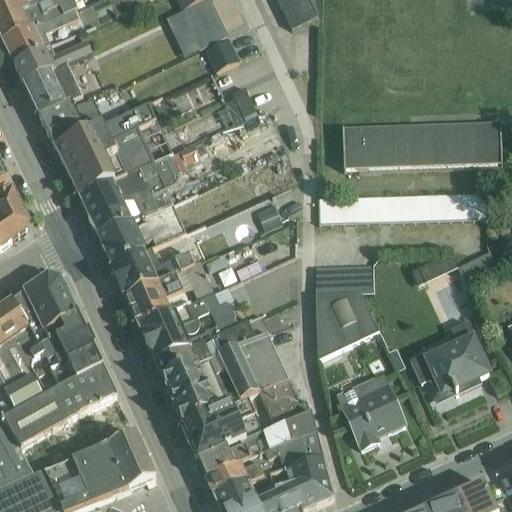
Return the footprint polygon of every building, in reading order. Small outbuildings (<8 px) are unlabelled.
[(11,0),(0,5),(0,41),(3,49),(75,17),(77,15),(73,6),(75,5),(77,4),(74,0),(11,0)] [(175,0),(183,16),(209,4),(207,0),(175,0)] [(274,0),(281,13),(307,0),(274,0)] [(307,0),(281,13),(292,35),(318,22),(307,0)] [(209,4),(183,16),(166,24),(184,63),(228,42),(209,4)] [(75,17),(3,49),(14,70),(51,52),(46,41),(79,26),(75,17)] [(230,45),(205,57),(215,78),(241,66),(230,45)] [(51,52),(14,70),(24,92),(68,71),(93,59),(87,48),(56,62),(51,52)] [(374,50),(373,71),(388,71),(389,51),(374,50)] [(68,71),(24,92),(39,124),(58,115),(78,106),(84,103),(68,71)] [(239,91),(219,96),(226,124),(246,119),(239,91)] [(55,155),(106,129),(92,100),(84,103),(78,106),(58,115),(39,124),(55,155)] [(218,105),(164,127),(173,150),(227,128),(218,105)] [(153,171),(155,170),(130,118),(128,118),(106,129),(55,155),(63,169),(64,172),(67,179),(69,181),(69,182),(72,189),(75,195),(79,202),(80,205),(120,187),(153,171)] [(433,127),(433,118),(412,118),(412,127),(433,127)] [(501,130),(343,135),(345,176),(502,171),(501,130)] [(120,187),(80,205),(98,243),(106,239),(132,229),(163,216),(172,212),(174,211),(173,208),(168,196),(178,191),(175,184),(204,171),(195,151),(179,157),(178,155),(168,159),(170,163),(165,165),(155,170),(153,171),(120,187)] [(0,192),(9,188),(6,181),(0,168),(0,192)] [(0,192),(0,204),(13,197),(9,188),(0,192)] [(0,256),(0,257),(28,238),(30,231),(13,197),(0,204),(0,256)] [(323,204),(318,205),(319,230),(487,224),(486,200),(323,204)] [(106,239),(98,243),(112,273),(146,258),(152,255),(187,239),(174,211),(172,212),(163,216),(132,229),(106,239)] [(275,211),(257,218),(265,238),(283,230),(275,211)] [(146,258),(112,273),(126,304),(176,280),(184,276),(195,271),(190,260),(160,273),(152,255),(146,258)] [(432,327),(457,317),(447,293),(454,290),(440,258),(408,271),(432,327)] [(490,258),(459,272),(470,295),(501,281),(490,258)] [(195,271),(184,276),(193,296),(198,307),(214,300),(199,269),(195,271)] [(224,269),(210,274),(215,289),(229,284),(224,269)] [(316,301),(362,300),(365,300),(373,300),(374,271),(316,274),(316,301)] [(184,276),(176,280),(184,300),(168,307),(173,319),(190,311),(185,300),(193,296),(184,276)] [(176,280),(126,304),(140,334),(173,319),(168,307),(184,300),(176,280)] [(27,329),(41,352),(65,340),(60,330),(62,328),(77,319),(60,285),(49,282),(26,298),(25,298),(14,306),(27,329)] [(296,292),(277,299),(282,311),(284,312),(295,307),(296,292)] [(218,298),(214,300),(198,307),(190,311),(173,319),(140,334),(155,369),(239,332),(228,310),(235,306),(228,293),(221,297),(218,298)] [(362,300),(316,301),(317,365),(318,367),(380,338),(377,333),(362,300)] [(362,300),(377,333),(387,328),(376,304),(369,307),(365,300),(362,300)] [(0,496),(35,482),(19,454),(4,426),(47,403),(36,383),(34,378),(32,376),(34,365),(31,357),(41,352),(27,329),(14,306),(0,315),(0,496)] [(31,357),(34,365),(45,359),(49,367),(60,351),(86,338),(77,319),(62,328),(60,330),(65,340),(41,352),(31,357)] [(239,332),(155,369),(162,385),(267,340),(260,323),(239,332)] [(455,396),(457,401),(481,390),(480,388),(493,381),(469,329),(453,336),(457,346),(411,367),(422,391),(432,386),(439,403),(455,396)] [(34,378),(36,383),(53,376),(59,373),(95,355),(86,338),(60,351),(49,367),(51,370),(34,378)] [(260,399),(289,386),(267,340),(162,385),(167,396),(177,421),(183,432),(249,404),(260,399)] [(77,387),(103,373),(95,355),(59,373),(53,376),(63,394),(77,387)] [(4,426),(19,454),(118,404),(103,373),(77,387),(63,394),(47,403),(4,426)] [(344,399),(337,402),(362,456),(379,448),(378,445),(405,432),(382,382),(352,394),(353,397),(345,401),(344,399)] [(289,386),(260,399),(269,419),(275,433),(275,434),(277,434),(284,431),(311,419),(306,407),(299,410),(289,386)] [(439,403),(435,404),(437,410),(457,401),(455,396),(439,403)] [(19,454),(35,482),(135,440),(129,427),(118,404),(19,454)] [(249,404),(183,432),(198,467),(264,439),(249,404)] [(264,439),(198,467),(207,486),(241,472),(287,454),(294,451),(318,442),(311,419),(284,431),(277,434),(275,434),(264,439)] [(0,511),(91,511),(156,486),(135,440),(35,482),(0,496),(0,511)] [(241,472),(207,486),(213,501),(250,486),(252,490),(271,482),(283,477),(284,480),(297,476),(324,466),(318,442),(294,451),(287,454),(241,472)] [(250,486),(213,501),(218,511),(318,511),(327,508),(331,506),(332,506),(333,505),(333,504),(333,502),(326,473),(324,466),(297,476),(284,480),(283,477),(271,482),(252,490),(250,486)] [(458,500),(463,511),(495,511),(484,488),(458,500)] [(432,511),(463,511),(458,500),(432,511)]
